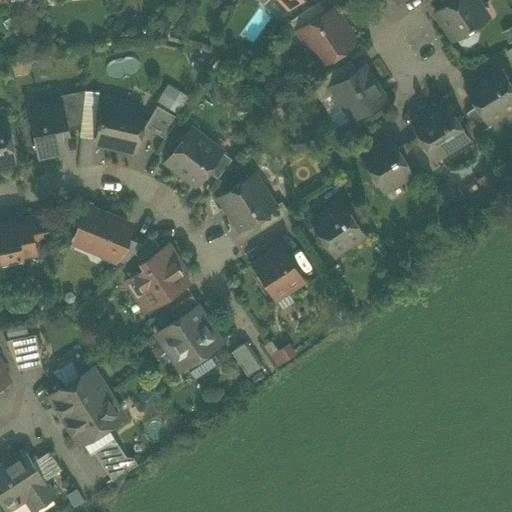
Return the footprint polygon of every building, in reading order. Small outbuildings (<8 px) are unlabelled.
[(285,22),(293,33),(298,29),(297,29),(326,10),(319,0),(285,22)] [(453,39),(457,36),(478,23),(487,17),(486,16),(482,18),(476,8),(480,6),(475,0),(450,0),(443,5),(435,10),(453,39)] [(306,42),(319,62),(354,40),(333,6),(326,10),(297,29),(298,29),(298,30),(301,28),(309,40),(306,42)] [(486,16),(480,6),(476,8),(482,18),(486,16)] [(483,31),(478,23),(457,36),(461,44),(466,45),(482,35),(483,31)] [(298,30),(306,42),(309,40),(301,28),(298,30)] [(309,82),(318,96),(332,87),(331,86),(356,70),(349,57),(309,82)] [(332,87),(351,117),(383,96),(363,65),(356,70),(331,86),(332,87)] [(476,105),(486,122),(487,121),(485,118),(498,110),(500,113),(511,105),(511,87),(498,65),(464,86),(476,105)] [(157,101),(178,110),(186,91),(165,82),(157,101)] [(60,100),(66,129),(80,126),(83,100),(83,95),(60,100)] [(95,141),(134,150),(143,113),(127,109),(128,105),(105,99),(100,118),(99,118),(98,122),(99,122),(95,141)] [(28,107),(38,155),(63,149),(59,130),(66,129),(60,100),(28,107)] [(96,101),(83,100),(80,126),(79,136),(92,137),(96,101)] [(418,134),(433,158),(434,158),(432,154),(445,146),(447,150),(467,137),(445,101),(411,122),(418,134)] [(144,125),(164,137),(176,116),(156,104),(144,125)] [(466,112),(479,132),(489,125),(487,121),(486,122),(476,105),(466,112)] [(485,118),(487,121),(500,113),(498,110),(485,118)] [(0,162),(14,159),(6,120),(0,121),(0,162)] [(164,160),(196,184),(203,175),(218,156),(219,154),(206,144),(209,141),(189,127),(164,160)] [(418,134),(407,142),(426,172),(438,164),(434,158),(433,158),(418,134)] [(361,156),(382,190),(384,189),(382,185),(391,180),(393,183),(411,172),(396,148),(390,138),(361,156)] [(221,151),(209,141),(206,144),(219,154),(221,151)] [(416,179),(426,172),(407,142),(396,148),(411,172),(416,179)] [(102,165),(106,146),(97,145),(94,163),(102,165)] [(432,154),(434,158),(447,150),(445,146),(432,154)] [(203,175),(213,182),(227,163),(218,156),(203,175)] [(217,196),(240,229),(255,220),(275,206),(274,205),(271,208),(262,195),(266,193),(252,173),(217,196)] [(382,185),(384,189),(393,183),(391,180),(382,185)] [(274,205),(266,193),(262,195),(271,208),(274,205)] [(255,220),(261,229),(288,212),(281,201),(274,205),(275,206),(255,220)] [(311,221),(333,254),(335,253),(332,250),(343,242),(345,246),(363,234),(341,201),(311,221)] [(105,254),(113,258),(123,235),(128,223),(107,215),(107,213),(91,206),(85,218),(79,221),(77,224),(80,231),(77,237),(80,244),(90,248),(95,246),(103,249),(105,254)] [(0,256),(1,262),(21,258),(20,253),(34,251),(32,241),(41,239),(39,230),(44,229),(41,214),(26,217),(27,222),(14,225),(13,220),(0,222),(0,256)] [(370,246),(363,234),(345,246),(353,257),(370,246)] [(124,262),(134,251),(141,243),(123,235),(113,258),(124,262)] [(148,236),(141,243),(134,251),(140,261),(160,248),(153,238),(152,239),(148,236)] [(332,250),(335,253),(345,246),(343,242),(332,250)] [(144,293),(152,306),(188,282),(175,263),(178,260),(167,244),(160,248),(140,261),(144,267),(125,280),(137,298),(144,293)] [(252,264),(274,298),(276,297),(274,293),(283,287),(285,291),(303,279),(281,245),(252,264)] [(24,272),(21,258),(1,262),(4,276),(24,272)] [(170,308),(176,318),(195,306),(195,307),(199,305),(191,294),(170,308)] [(158,331),(182,367),(206,351),(209,354),(217,349),(215,344),(219,342),(195,307),(195,306),(176,318),(158,331)] [(4,336),(19,371),(44,366),(37,330),(4,336)] [(231,351),(247,374),(258,366),(243,342),(231,351)] [(91,366),(80,373),(71,358),(53,370),(61,385),(47,394),(62,418),(106,389),(91,366)] [(0,383),(8,379),(0,366),(0,365),(1,365),(0,362),(0,383)] [(123,416),(106,389),(62,418),(79,444),(123,416)] [(92,449),(106,470),(126,457),(125,456),(115,440),(108,439),(92,449)] [(25,496),(34,510),(54,497),(44,480),(32,462),(26,452),(13,460),(12,458),(0,464),(0,502),(4,509),(16,502),(18,505),(22,502),(20,499),(25,496)] [(32,462),(44,480),(60,470),(48,452),(32,462)] [(106,470),(111,479),(136,463),(132,456),(125,456),(126,457),(106,470)]
